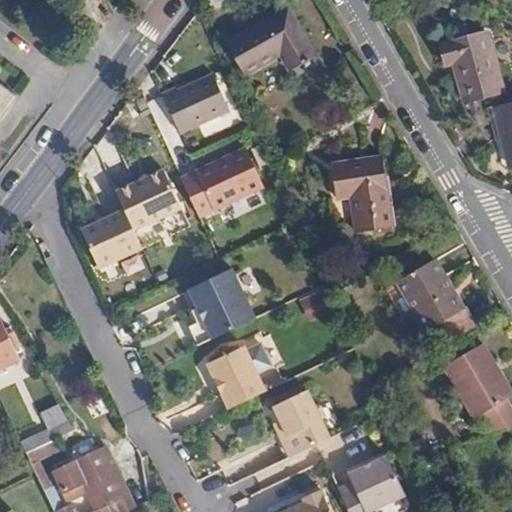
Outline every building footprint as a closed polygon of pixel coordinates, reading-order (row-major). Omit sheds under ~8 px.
[(318,58),(291,10),(230,45),(247,77),(286,56),(294,71),(318,58)] [(501,87),(485,29),(440,42),(445,59),(453,58),(465,98),(501,87)] [(164,97),(181,134),(229,112),(212,75),(164,97)] [(0,116),(14,97),(0,86),(0,116)] [(511,99),(487,107),(495,136),(498,135),(509,169),(511,167),(511,99)] [(245,145),(197,168),(215,206),(264,183),(245,145)] [(394,230),(384,163),(334,170),(339,201),(354,201),(359,236),(394,230)] [(135,227),(143,245),(191,223),(165,167),(117,189),(126,207),(135,227)] [(83,227),(101,265),(143,245),(135,227),(126,207),(83,227)] [(127,276),(143,269),(138,256),(121,263),(127,276)] [(465,317),(435,265),(399,286),(429,339),(465,317)] [(188,324),(198,345),(252,319),(244,301),(248,299),(233,266),(190,287),(198,305),(204,317),(197,320),(188,324)] [(316,292),(300,299),(310,321),(326,314),(316,292)] [(191,308),(197,320),(204,317),(198,305),(191,308)] [(0,322),(0,368),(17,360),(13,349),(18,346),(12,333),(6,336),(3,328),(0,322)] [(8,325),(3,328),(6,336),(12,333),(8,325)] [(209,361),(231,407),(267,390),(245,344),(209,361)] [(494,365),(483,347),(443,367),(483,438),(511,428),(511,402),(509,398),(490,367),(494,365)] [(282,436),(292,456),(331,438),(332,437),(323,419),(326,414),(322,404),(315,403),(308,389),(275,405),(282,418),(288,433),(282,436)] [(50,429),(24,440),(29,451),(75,432),(63,403),(43,412),(50,429)] [(275,421),(282,436),(288,433),(282,418),(275,421)] [(54,473),(63,494),(64,493),(84,484),(86,488),(114,474),(103,451),(54,473)] [(341,489),(352,511),(369,511),(406,495),(388,456),(350,473),(355,483),(341,489)] [(125,498),(114,474),(86,488),(97,511),(125,498)] [(334,511),(323,489),(305,497),(307,502),(284,511),(334,511)]
